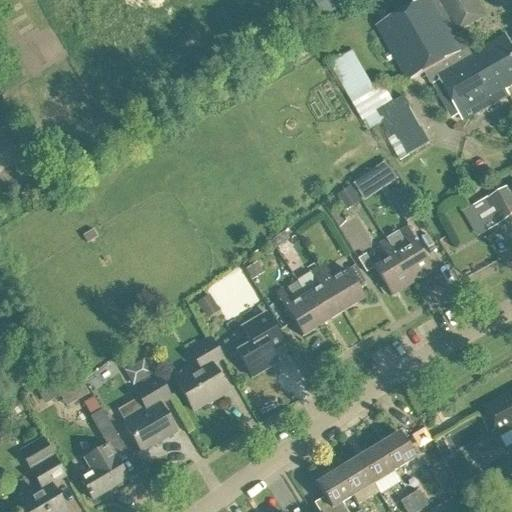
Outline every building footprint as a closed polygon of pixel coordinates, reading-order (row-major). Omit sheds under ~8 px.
[(109,0),(68,0),(93,42),(124,24),(109,0)] [(440,81),(455,108),(462,122),(474,116),(509,97),(506,91),(511,87),(511,45),(507,36),(470,56),(458,33),(485,18),(481,9),(475,0),(432,0),(431,0),(424,0),(376,27),(406,79),(408,84),(425,74),(431,86),(434,84),(440,81)] [(389,122),(396,136),(407,157),(409,156),(430,146),(422,130),(421,130),(405,99),(404,99),(395,104),(384,85),(382,82),(381,83),(373,87),(360,64),(337,76),(363,122),(367,120),(372,130),(389,122)] [(0,156),(9,151),(0,136),(0,156)] [(377,170),(352,186),(363,203),(396,181),(390,172),(385,164),(377,170)] [(351,189),(336,198),(345,213),(360,204),(351,189)] [(404,189),(391,198),(407,223),(419,215),(404,189)] [(511,192),(510,194),(507,189),(474,208),(488,233),(511,218),(511,192)] [(409,248),(395,257),(394,257),(412,286),(433,273),(407,229),(399,233),(409,248)] [(283,234),(272,242),(277,249),(288,241),(283,234)] [(394,257),(395,257),(386,242),(379,246),(388,261),(374,270),(391,298),(412,286),(394,257)] [(365,255),(357,261),(365,274),(374,269),(365,255)] [(256,265),(245,272),(251,282),(262,275),(256,265)] [(324,265),(317,270),(343,313),(364,300),(347,272),(333,280),(324,265)] [(355,267),(347,271),(356,285),(358,289),(365,284),(363,281),(355,267)] [(296,282),(305,297),(322,326),(343,313),(317,270),(310,274),(296,282)] [(237,295),(243,306),(255,298),(242,274),(229,281),(237,295)] [(301,338),(322,326),(305,297),(291,305),(283,291),(275,295),(301,338)] [(249,346),(236,354),(251,380),(277,364),(269,351),(281,344),(264,315),(240,329),(249,346)] [(146,354),(152,350),(154,343),(150,337),(139,344),(146,354)] [(221,360),(209,340),(189,352),(200,371),(176,385),(192,414),(208,405),(207,404),(214,400),(215,401),(227,394),(211,366),(221,360)] [(152,376),(148,369),(143,361),(123,372),(132,388),(135,386),(141,383),(143,387),(150,383),(147,379),(152,376)] [(170,400),(158,380),(134,394),(145,413),(123,426),(140,455),(175,434),(159,407),(170,400)] [(48,384),(36,391),(44,406),(57,398),(48,384)] [(81,384),(70,390),(77,402),(88,396),(81,384)] [(511,393),(483,409),(488,417),(483,419),(491,433),(495,431),(499,438),(511,431),(511,393)] [(84,405),(88,411),(95,407),(91,400),(84,405)] [(15,401),(4,409),(11,420),(23,412),(15,401)] [(90,473),(79,480),(91,502),(127,481),(115,461),(126,454),(122,447),(111,429),(101,412),(89,419),(99,436),(106,448),(99,452),(83,462),(90,473)] [(414,460),(398,434),(378,447),(393,473),(414,460)] [(28,471),(29,470),(42,491),(19,504),(23,511),(65,511),(51,486),(64,478),(52,457),(42,439),(18,453),(28,471)] [(373,485),(393,473),(378,447),(357,460),(373,485)] [(357,460),(336,472),(352,498),(373,485),(357,460)] [(476,466),(461,480),(471,492),(487,477),(476,466)] [(352,498),(336,472),(315,485),(324,499),(313,505),(317,511),(343,511),(339,506),(352,498)] [(409,500),(416,511),(421,511),(427,508),(419,494),(409,500)] [(403,511),(416,511),(409,500),(400,506),(403,511)] [(511,511),(511,503),(511,501),(503,505),(506,511),(511,511)]
